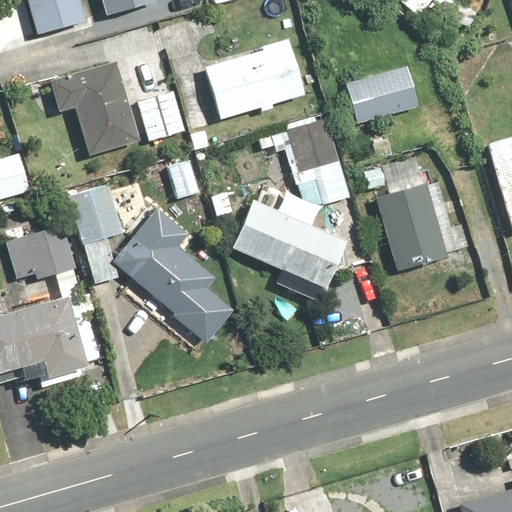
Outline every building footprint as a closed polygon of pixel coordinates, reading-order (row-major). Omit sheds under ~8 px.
[(75,0),(21,0),(32,43),(83,30),(75,0)] [(97,0),(100,11),(147,0),(97,0)] [(159,0),(162,12),(207,0),(159,0)] [(284,42),(199,67),(215,121),(300,96),(284,42)] [(401,61),(339,80),(352,124),(415,105),(401,61)] [(114,67),(46,85),(54,114),(73,109),(86,155),(134,143),(114,67)] [(171,87),(132,98),(144,141),(183,130),(171,87)] [(286,134),(303,184),(317,179),(326,204),(354,195),(328,120),(286,134)] [(511,129),(481,138),(509,235),(511,233),(511,129)] [(375,141),(379,159),(404,153),(400,136),(375,141)] [(203,191),(195,159),(173,164),(181,197),(203,191)] [(105,180),(64,191),(78,245),(119,234),(105,180)] [(421,185),(372,200),(395,279),(444,265),(421,185)] [(347,243),(248,205),(229,253),(328,292),(347,243)] [(61,223),(0,240),(12,285),(74,269),(61,223)] [(215,283),(139,225),(107,265),(184,324),(215,283)] [(69,303),(0,320),(0,382),(43,371),(45,378),(86,367),(69,303)] [(511,511),(511,486),(454,503),(456,511),(511,511)]
